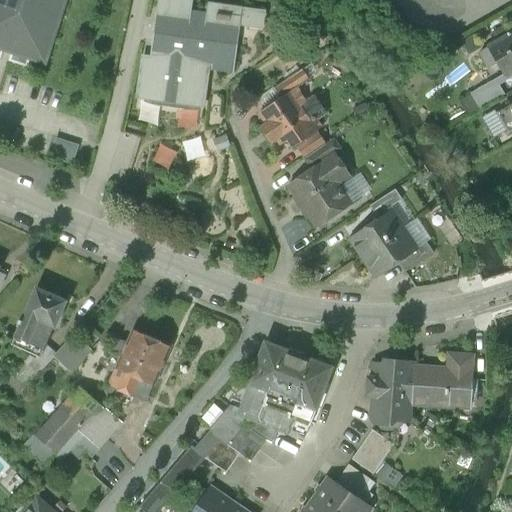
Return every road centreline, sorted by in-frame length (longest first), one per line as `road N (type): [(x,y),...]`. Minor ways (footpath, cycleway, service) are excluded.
road 1 (residential): [(269,302),(0,193)]
road 2 (residential): [(269,302),(217,380),(102,511)]
road 3 (residential): [(280,490),(335,417),(371,317)]
road 4 (residential): [(231,122),(282,254),(269,302)]
